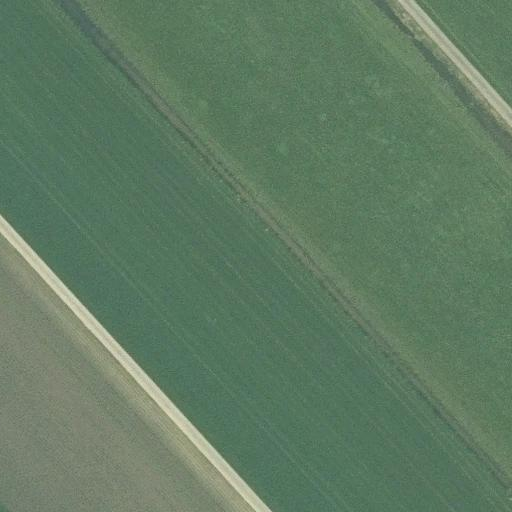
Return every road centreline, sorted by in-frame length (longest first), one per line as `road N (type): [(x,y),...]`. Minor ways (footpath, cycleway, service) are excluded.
road 1 (track): [(265,511),(0,220)]
road 2 (track): [(511,116),(406,0)]
